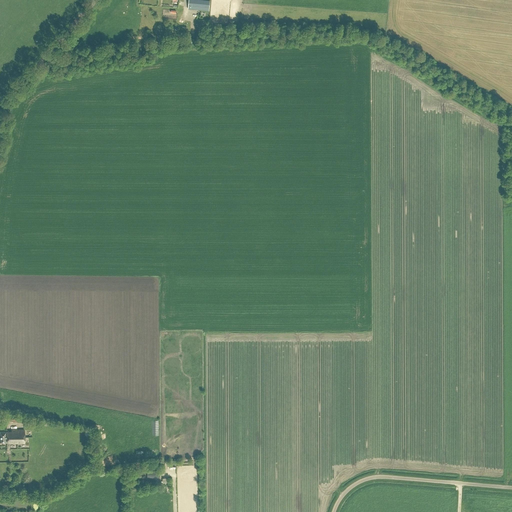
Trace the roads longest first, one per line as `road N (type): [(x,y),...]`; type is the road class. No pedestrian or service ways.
road 1 (unclassified): [(333,511),(350,485),(374,476),(511,486)]
road 2 (tertiary): [(0,130),(11,95),(95,0)]
